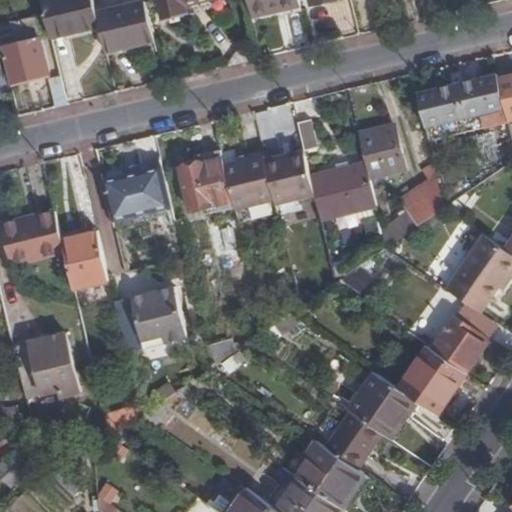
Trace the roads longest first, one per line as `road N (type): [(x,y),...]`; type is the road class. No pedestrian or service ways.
road 1 (residential): [(0,146),(511,24)]
road 2 (residential): [(441,511),(511,410)]
